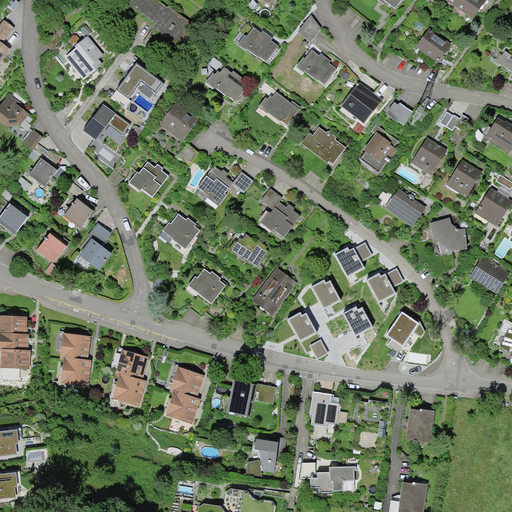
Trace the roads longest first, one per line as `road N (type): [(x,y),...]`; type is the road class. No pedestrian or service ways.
road 1 (residential): [(459,380),(434,305),(397,257),(212,129)]
road 2 (residential): [(142,318),(130,246),(37,96),(28,69),(29,0)]
road 3 (residential): [(142,318),(309,367),(459,380)]
road 4 (residential): [(323,0),(341,41),(378,71),(400,83),(511,104)]
road 5 (residential): [(5,273),(142,318)]
